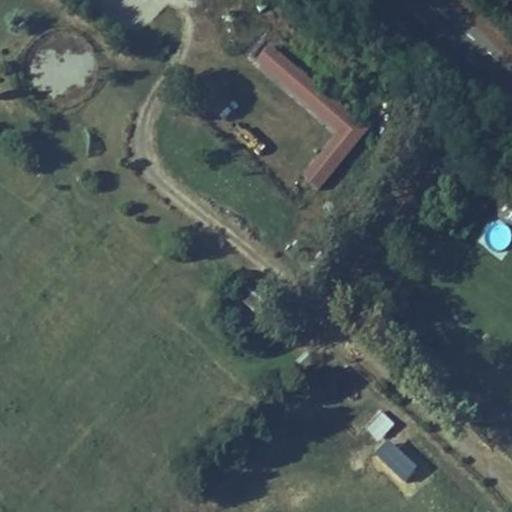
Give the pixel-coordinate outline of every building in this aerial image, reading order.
[(418,71),(336,0),(311,0),(395,73),(376,95),(388,106),(418,71)] [(366,134),(269,49),(258,62),(343,136),(323,158),(335,168),(366,134)] [(368,129),(388,106),(376,95),(356,118),(368,129)] [(316,191),(335,168),(323,158),(304,180),(316,191)] [(497,250),(511,239),(511,236),(503,222),(486,233),(497,250)] [(255,279),(241,300),(261,313),(275,292),(255,279)] [(400,454),(414,436),(380,410),(366,427),(400,454)]
